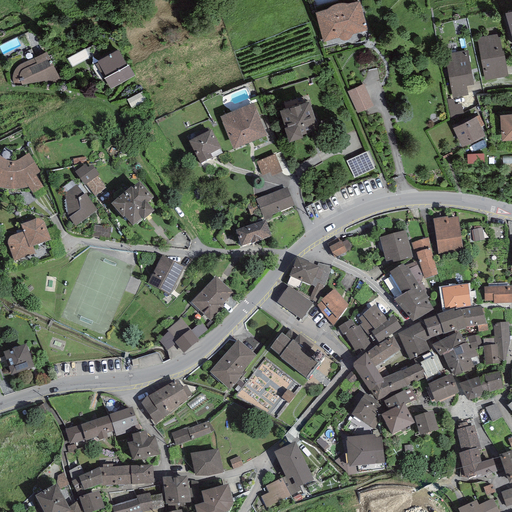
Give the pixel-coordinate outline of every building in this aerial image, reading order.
[(326,9),(315,13),(323,43),(339,38),(341,40),(343,41),(346,41),(349,40),(350,38),(351,36),(352,34),(368,30),(360,2),(348,4),(346,4),(344,4),(340,4),(335,4),(333,5),(331,6),(328,8),(326,9)] [(477,38),(485,80),(508,76),(504,51),(501,51),(498,34),(477,38)] [(118,50),(97,62),(98,63),(106,77),(104,78),(111,89),(135,76),(129,65),(127,66),(118,50)] [(468,50),(445,54),(452,98),(468,95),(466,86),(474,85),(468,50)] [(61,83),(47,52),(23,63),(20,64),(17,66),(15,69),(13,72),(12,75),(12,78),(12,81),(14,85),(22,86),(44,81),(45,83),(61,83)] [(106,77),(98,63),(95,64),(104,78),(106,77)] [(362,85),(345,93),(356,114),(373,105),(362,85)] [(145,92),(130,97),(133,107),(149,102),(145,92)] [(454,99),(447,100),(451,121),(464,119),(461,103),(455,104),(454,99)] [(308,102),(280,111),(285,128),(284,128),(288,142),(303,138),(302,135),(307,133),(306,131),(317,128),(308,102)] [(253,103),(220,116),(233,149),(267,135),(253,103)] [(511,114),(500,116),(502,142),(511,140),(511,114)] [(479,115),(453,128),(462,147),(485,136),(481,128),(484,126),(479,115)] [(211,130),(189,141),(200,164),(221,153),(220,149),(221,148),(211,130)] [(366,150),(346,160),(354,176),(374,167),(366,150)] [(2,158),(0,156),(0,187),(3,188),(8,189),(12,189),(16,189),(19,189),(22,188),(25,188),(28,187),(33,195),(45,189),(36,175),(41,172),(29,153),(19,159),(17,160),(14,161),(11,161),(9,161),(6,160),(5,159),(2,158)] [(484,153),(467,154),(467,164),(484,163),(484,153)] [(275,154),(256,162),(262,175),(270,172),(271,176),(282,172),(275,154)] [(85,164),(74,173),(84,186),(86,185),(95,196),(105,188),(97,177),(99,175),(91,165),(88,168),(85,164)] [(131,186),(110,203),(123,218),(124,216),(132,225),(141,217),(144,220),(154,211),(147,202),(153,197),(139,181),(132,187),(131,186)] [(76,184),(65,193),(67,215),(75,226),(97,210),(85,193),(84,194),(76,184)] [(287,187),(256,199),(265,220),(272,217),(271,215),(294,205),(287,187)] [(447,216),(433,219),(438,254),(463,250),(458,216),(448,218),(447,216)] [(36,218),(21,224),(23,231),(29,247),(33,246),(51,240),(44,221),(42,220),(41,219),(38,218),(36,218)] [(265,220),(250,225),(256,242),(270,237),(265,220)] [(112,227),(93,225),(91,237),(110,239),(112,227)] [(241,247),(256,242),(250,225),(235,230),(241,247)] [(482,226),(474,227),(474,228),(474,230),(471,231),(473,242),(484,240),(482,226)] [(35,253),(33,246),(29,247),(23,231),(12,236),(10,236),(9,237),(8,238),(7,240),(7,242),(7,244),(13,262),(35,253)] [(405,231),(379,238),(386,262),(392,260),(393,263),(412,257),(405,231)] [(428,238),(411,243),(414,253),(416,252),(424,279),(438,275),(430,248),(431,248),(428,238)] [(340,241),(329,246),(334,258),(345,253),(340,241)] [(162,255),(147,284),(170,296),(185,267),(162,255)] [(317,266),(296,257),(289,276),(311,286),(319,267),(317,266)] [(394,300),(413,323),(435,312),(428,299),(429,298),(425,293),(427,292),(421,282),(423,277),(416,261),(405,266),(403,264),(389,271),(403,294),(394,300)] [(318,263),(317,266),(319,267),(311,286),(314,287),(315,288),(318,283),(324,286),(331,266),(318,263)] [(205,288),(222,304),(233,293),(216,276),(205,288)] [(321,297),(324,286),(318,283),(315,288),(314,287),(309,299),(317,304),(320,297),(321,297)] [(442,288),(445,309),(456,307),(456,308),(470,306),(468,284),(442,288)] [(313,304),(288,286),(276,302),(301,320),(313,304)] [(511,296),(511,286),(484,287),(484,301),(493,301),(493,304),(511,303),(511,296)] [(224,306),(222,304),(205,288),(191,302),(210,321),(224,306)] [(349,305),(334,289),(321,300),(322,301),(317,305),(334,326),(349,305)] [(375,304),(363,315),(359,318),(362,323),(360,325),(368,335),(372,333),(371,331),(374,329),(375,330),(387,320),(375,304)] [(481,306),(461,310),(466,327),(477,325),(486,323),(481,306)] [(466,328),(466,327),(461,310),(461,309),(454,311),(453,309),(437,314),(437,315),(443,333),(444,334),(456,329),(457,331),(466,328)] [(394,315),(387,320),(375,330),(374,329),(371,331),(372,333),(379,342),(402,329),(394,315)] [(437,315),(423,320),(430,338),(443,333),(437,315)] [(191,331),(180,318),(167,330),(168,331),(176,341),(174,343),(175,344),(183,354),(199,341),(197,338),(191,331)] [(351,319),(338,327),(342,333),(355,325),(351,319)] [(201,322),(191,331),(197,338),(208,330),(201,322)] [(420,322),(397,334),(410,361),(430,351),(426,341),(428,340),(420,322)] [(497,325),(493,326),(494,338),(495,345),(497,344),(499,361),(506,360),(510,341),(508,322),(496,323),(497,325)] [(486,323),(477,325),(478,332),(488,330),(487,324),(486,323)] [(355,325),(342,333),(343,335),(345,334),(358,355),(372,347),(359,325),(356,327),(355,325)] [(176,341),(168,331),(159,340),(167,350),(175,344),(174,343),(176,341)] [(459,332),(432,344),(440,356),(453,349),(464,343),(459,332)] [(284,335),(271,351),(305,380),(319,363),(284,335)] [(453,349),(462,372),(474,367),(473,366),(479,364),(477,357),(478,357),(475,349),(479,349),(478,347),(482,346),(479,335),(467,337),(469,342),(464,343),(453,349)] [(393,337),(366,353),(375,367),(401,350),(393,337)] [(256,356),(238,339),(209,372),(230,390),(239,379),(243,374),(242,372),(256,356)] [(26,344),(3,352),(11,375),(33,367),(26,344)] [(484,346),(483,346),(483,347),(485,365),(499,363),(499,361),(497,344),(495,345),(484,346)] [(453,349),(443,355),(448,367),(454,376),(462,372),(453,349)] [(375,367),(366,353),(353,363),(353,367),(369,390),(370,390),(384,381),(382,378),(375,367)] [(436,355),(420,363),(428,379),(444,371),(436,355)] [(418,364),(402,371),(407,386),(424,377),(418,364)] [(390,394),(407,386),(402,371),(401,370),(382,378),(384,381),(390,394)] [(484,377),(479,378),(483,391),(488,390),(489,392),(503,388),(499,371),(484,375),(484,377)] [(451,373),(428,383),(436,402),(459,392),(454,378),(451,373)] [(483,391),(479,378),(478,377),(459,383),(468,400),(484,395),(483,391)] [(188,399),(187,397),(192,395),(186,385),(182,387),(177,379),(156,391),(169,413),(188,399)] [(377,401),(390,394),(384,381),(370,390),(377,401)] [(405,390),(384,401),(388,411),(381,415),(392,435),(415,423),(405,405),(416,400),(411,389),(406,391),(405,390)] [(169,413),(156,391),(147,397),(141,403),(155,424),(169,413)] [(384,408),(365,393),(351,414),(374,429),(379,418),(384,408)] [(500,404),(488,408),(493,422),(504,419),(500,404)] [(132,407),(109,414),(109,415),(114,431),(116,437),(140,429),(132,407)] [(433,411),(414,416),(420,435),(438,430),(433,411)] [(109,415),(81,424),(65,429),(69,444),(85,439),(86,441),(98,437),(99,440),(108,437),(107,433),(114,431),(109,415)] [(213,431),(208,421),(189,428),(187,429),(191,440),(213,431)] [(456,430),(461,452),(477,448),(478,450),(481,449),(474,425),(468,427),(459,429),(456,430)] [(187,429),(189,428),(189,426),(171,433),(176,446),(191,440),(187,429)] [(146,430),(132,434),(133,441),(127,442),(133,460),(160,454),(155,436),(148,438),(146,430)] [(375,434),(347,437),(347,440),(345,441),(347,451),(335,461),(348,475),(384,469),(383,463),(385,462),(382,437),(375,438),(375,434)] [(296,442),(274,452),(286,477),(282,478),(290,495),(301,490),(299,486),(313,479),(296,442)] [(75,444),(67,446),(69,454),(76,452),(75,450),(77,449),(75,444)] [(461,452),(458,453),(462,467),(481,462),(478,450),(477,448),(461,452)] [(219,449),(190,453),(195,476),(208,476),(223,473),(219,449)] [(511,450),(499,455),(509,484),(511,482),(511,450)] [(239,456),(230,460),(234,470),(243,465),(239,456)] [(481,462),(462,467),(465,477),(468,478),(481,474),(482,476),(497,472),(493,458),(481,462)] [(103,468),(100,468),(102,482),(102,486),(131,485),(130,467),(130,466),(112,467),(112,464),(102,464),(103,468)] [(153,464),(130,466),(130,467),(131,485),(154,483),(153,464)] [(102,482),(100,468),(99,467),(79,477),(79,478),(72,481),(77,492),(83,488),(84,490),(102,482)] [(186,476),(162,477),(165,504),(168,504),(168,511),(181,509),(185,508),(185,503),(191,502),(186,476)] [(290,495),(282,478),(266,486),(269,492),(261,496),(266,507),(290,495)] [(56,484),(35,496),(43,511),(81,511),(77,502),(68,507),(56,484)] [(229,484),(202,492),(204,503),(194,505),(196,511),(226,511),(228,511),(233,502),(229,484)] [(492,484),(483,487),(486,495),(495,492),(492,484)] [(511,488),(501,492),(506,507),(511,505),(511,488)] [(99,490),(79,497),(84,511),(92,511),(105,508),(99,490)] [(136,496),(137,499),(138,498),(142,511),(143,511),(153,510),(150,496),(150,493),(136,496)] [(164,508),(161,493),(150,496),(153,510),(164,508)] [(137,499),(112,506),(113,511),(142,511),(138,498),(137,499)] [(476,500),(458,508),(459,511),(499,511),(493,498),(479,505),(476,500)]
